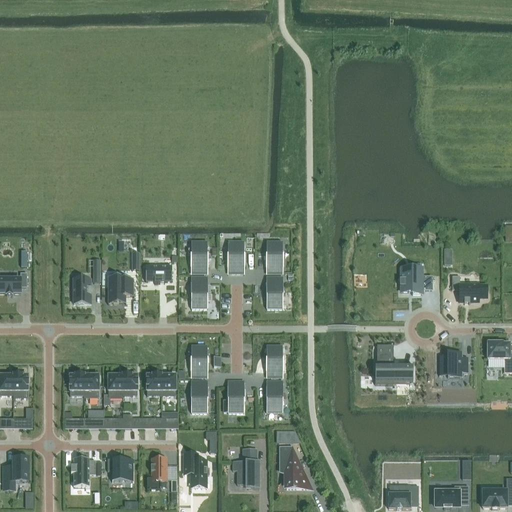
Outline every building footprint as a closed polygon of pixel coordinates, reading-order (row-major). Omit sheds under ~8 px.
[(192,270),(192,276),(207,276),(207,270),(208,270),(208,257),(207,257),(207,244),(191,244),(191,257),(190,257),(190,270),(191,270),(192,270)] [(228,270),(228,276),(243,276),(243,270),(244,270),(244,257),(244,244),(228,244),(228,257),(227,257),(227,270),(228,270)] [(267,270),(267,276),(282,276),(282,270),(283,270),(283,257),(282,257),(282,244),(266,244),(266,257),(266,270),(267,270)] [(146,268),(146,284),(154,284),(154,286),(164,286),(164,284),(172,284),(172,268),(146,268)] [(0,281),(0,296),(6,296),(6,298),(12,298),(12,296),(21,296),(21,290),(27,290),(27,275),(20,275),(20,281),(0,281)] [(402,275),(402,298),(412,298),(412,300),(422,300),(422,296),(432,296),(432,283),(422,283),(422,278),(412,278),(412,275),(402,275)] [(126,279),(125,279),(125,280),(110,280),(110,289),(108,289),(108,306),(108,305),(124,305),(124,298),(133,298),(133,299),(134,299),(134,281),(133,281),(133,282),(126,282),(126,281),(126,279)] [(459,305),(479,305),(479,301),(487,301),(487,288),(479,288),(479,287),(459,287),(459,279),(452,279),(452,293),(459,293),(459,305)] [(207,286),(207,280),(192,280),(192,286),(191,286),(191,285),(190,285),(190,298),(191,298),(191,311),(207,311),(207,298),(208,298),(208,285),(207,285),(207,286)] [(282,286),(282,280),(267,280),(267,286),(266,286),(266,285),(266,298),(266,311),(282,311),(282,298),(283,298),(283,285),(282,285),(282,286)] [(91,281),(73,281),(73,282),(74,306),(73,306),(91,306),(91,296),(91,290),(91,282),(91,281)] [(502,345),(487,345),(487,361),(504,361),(504,375),(511,375),(511,358),(509,358),(509,346),(502,346),(502,345)] [(207,348),(191,348),(191,361),(190,361),(190,374),(191,374),(191,380),(206,380),(206,374),(207,374),(207,361),(207,348)] [(283,348),(267,348),(267,361),(266,361),(266,374),(267,374),(267,380),(282,380),(282,374),(283,374),(283,361),(283,348)] [(393,384),(409,383),(413,383),(413,367),(412,367),(412,369),(393,369),(393,367),(393,348),(377,348),(377,369),(375,369),(375,387),(393,387),(393,384)] [(440,377),(447,377),(447,379),(461,379),(461,375),(467,375),(467,361),(461,361),(461,356),(447,356),(447,359),(440,359),(440,358),(439,358),(439,378),(440,378),(440,377)] [(13,378),(0,377),(0,398),(13,398),(14,398),(14,378),(13,378)] [(70,378),(70,398),(84,398),(84,378),(85,378),(85,377),(75,377),(75,378),(70,378)] [(123,398),(123,377),(122,377),(122,378),(110,378),(110,401),(123,401),(123,398)] [(123,377),(123,398),(137,398),(137,378),(132,378),(132,377),(123,377)] [(152,378),(147,378),(147,398),(161,398),(161,378),(162,378),(162,377),(152,377),(152,378)] [(14,398),(13,398),(13,401),(28,401),(28,378),(23,378),(14,378),(14,398)] [(85,378),(84,378),(84,398),(84,401),(99,401),(99,378),(85,378)] [(162,378),(161,378),(161,398),(176,398),(176,378),(162,378)] [(208,389),(207,389),(207,384),(192,384),(192,389),(190,389),(190,402),(191,402),(191,418),(207,418),(207,402),(208,402),(208,389)] [(228,402),(228,415),(244,415),(244,402),(244,390),(243,390),(243,384),(228,384),(228,390),(227,390),(227,402),(228,402)] [(266,402),(266,415),(283,415),(283,402),(283,390),(282,390),(282,384),(267,384),(267,390),(266,390),(266,402)] [(123,421),(123,431),(132,431),(132,421),(132,417),(123,417),(123,421)] [(28,421),(0,420),(0,431),(28,431),(28,421)] [(65,431),(80,431),(80,421),(65,421),(65,431)] [(118,421),(89,421),(89,431),(118,431),(118,421)] [(157,421),(132,421),(132,431),(157,431),(157,421)] [(166,421),(166,431),(178,431),(178,421),(166,421)] [(217,434),(206,434),(206,435),(207,435),(207,442),(209,442),(209,455),(217,455),(217,434)] [(288,445),(288,434),(277,434),(277,445),(288,445)] [(243,451),(243,464),(233,464),(233,474),(237,474),(237,488),(248,488),(248,491),(259,491),(259,464),(257,464),(257,451),(243,451)] [(311,491),(292,451),(280,451),(280,472),(286,474),(286,475),(286,491),(311,491)] [(184,471),(184,477),(190,477),(190,486),(206,486),(206,477),(209,477),(209,471),(206,471),(206,463),(198,463),(198,456),(184,456),(184,471)] [(13,469),(4,469),(4,493),(13,493),(13,484),(28,484),(28,461),(13,461),(13,469)] [(73,489),(89,489),(89,477),(95,477),(95,463),(89,463),(89,461),(73,461),(73,468),(71,468),(71,476),(73,476),(73,489)] [(132,484),(133,484),(133,462),(133,463),(125,463),(125,461),(125,463),(120,463),(120,461),(107,461),(107,474),(112,474),(112,484),(113,484),(113,482),(132,482),(132,484)] [(160,492),(160,483),(167,483),(167,461),(158,461),(152,462),(152,468),(151,468),(151,474),(152,474),(152,480),(146,480),(147,492),(160,492)] [(498,510),(507,510),(507,508),(507,498),(511,498),(511,481),(506,481),(506,493),(482,493),(482,510),(491,510),(491,511),(498,511),(498,510)] [(459,503),(469,503),(469,489),(454,489),(454,494),(435,494),(435,510),(443,510),(443,511),(451,511),(451,510),(459,510),(459,503)] [(410,511),(410,496),(388,496),(388,511),(410,511)]
